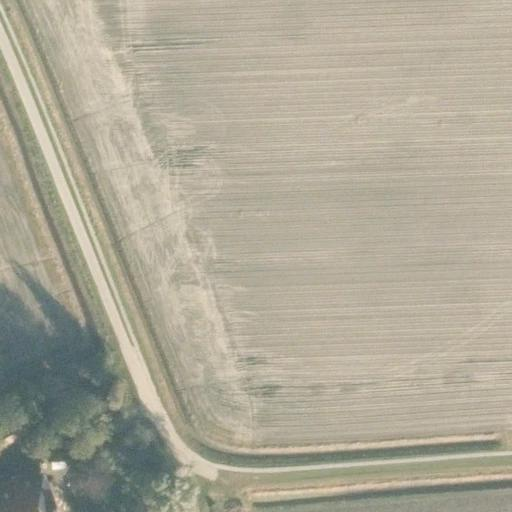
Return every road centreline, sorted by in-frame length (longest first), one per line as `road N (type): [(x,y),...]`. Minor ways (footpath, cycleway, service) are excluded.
road 1 (unclassified): [(152,411),(0,35)]
road 2 (track): [(511,465),(224,480),(184,463),(152,411)]
